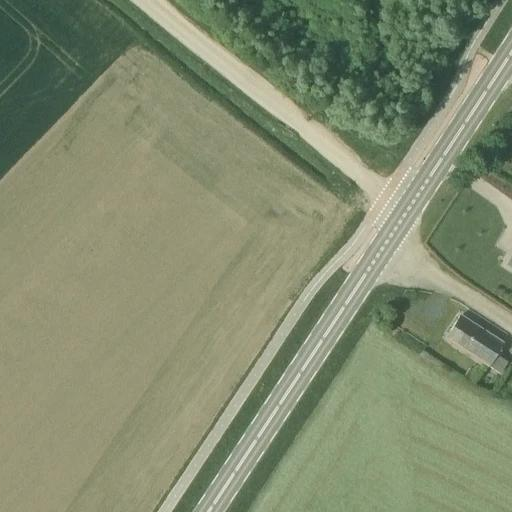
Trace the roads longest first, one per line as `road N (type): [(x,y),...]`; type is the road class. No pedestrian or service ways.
road 1 (unclassified): [(404,210),(137,0)]
road 2 (secondary): [(209,511),(384,241)]
road 3 (track): [(450,143),(216,0)]
road 4 (secondary): [(404,210),(511,48)]
road 5 (unclassified): [(511,323),(384,241)]
